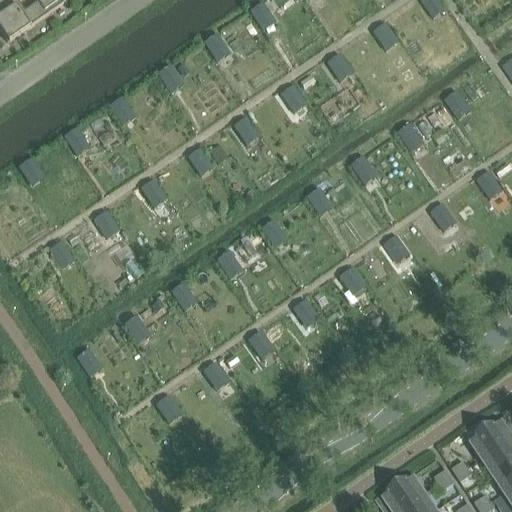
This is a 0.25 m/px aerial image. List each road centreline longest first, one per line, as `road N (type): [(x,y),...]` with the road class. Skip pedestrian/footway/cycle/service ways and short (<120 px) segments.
road 1 (residential): [(243,511),(511,333)]
road 2 (residential): [(0,99),(144,0)]
